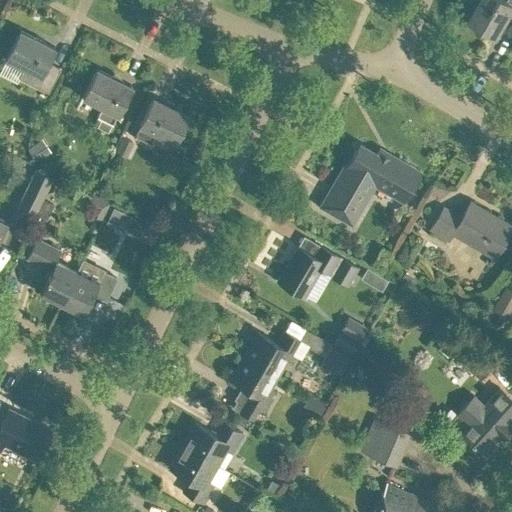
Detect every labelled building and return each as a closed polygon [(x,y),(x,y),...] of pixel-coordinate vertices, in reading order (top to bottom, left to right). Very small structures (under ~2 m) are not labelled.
[(511,0),(481,0),(470,19),(496,34),(509,14),(511,15),(511,0)] [(54,46),(18,29),(3,58),(23,68),(18,77),(47,92),(60,67),(46,61),(54,46)] [(107,131),(111,123),(115,114),(116,115),(131,85),(95,67),(80,97),(100,107),(96,116),(100,118),(96,126),(107,131)] [(187,114),(153,96),(138,125),(133,134),(149,143),(154,134),(172,143),(187,114)] [(121,136),(114,150),(126,155),(132,141),(121,136)] [(42,139),(26,149),(35,162),(51,153),(42,139)] [(323,197),(324,197),(318,206),(351,225),(375,185),(403,201),(420,171),(389,154),(386,159),(357,143),(333,186),(330,185),(323,197)] [(53,176),(34,168),(17,204),(35,213),(53,176)] [(100,219),(102,214),(107,203),(100,199),(95,211),(93,216),(100,219)] [(451,230),(469,241),(493,256),(510,226),(469,201),(459,217),(441,206),(429,227),(447,238),(451,230)] [(131,216),(113,207),(105,222),(124,231),(131,216)] [(159,230),(144,223),(137,237),(152,244),(159,230)] [(34,237),(25,258),(49,270),(39,291),(60,301),(76,269),(55,259),(60,250),(34,237)] [(356,266),(320,245),(313,257),(295,246),(276,280),(302,295),(318,268),(346,284),(356,266)] [(380,248),(372,263),(382,270),(391,254),(380,248)] [(80,260),(76,269),(60,301),(82,312),(92,290),(105,296),(115,277),(101,270),(80,260)] [(403,271),(398,280),(409,286),(414,277),(403,271)] [(494,304),(506,312),(511,302),(511,289),(505,285),(494,304)] [(352,355),(368,329),(365,327),(366,326),(347,316),(331,343),(352,355)] [(398,340),(404,332),(394,325),(388,333),(398,340)] [(446,356),(464,335),(453,325),(436,344),(439,346),(438,347),(446,356)] [(242,354),(277,374),(285,360),(291,363),(303,342),(282,330),(275,342),(255,331),(242,354)] [(332,374),(344,353),(330,345),(318,365),(332,374)] [(480,379),(490,368),(466,346),(456,358),(480,379)] [(277,374),(242,354),(228,378),(241,385),(234,397),(236,399),(232,406),(250,417),(255,409),(262,414),(275,391),(269,388),(277,374)] [(511,418),(511,396),(500,385),(483,403),(473,394),(444,426),(456,437),(461,431),(483,450),(487,454),(497,442),(493,439),(511,418)] [(412,386),(403,396),(416,408),(425,398),(412,386)] [(319,412),(325,404),(314,397),(309,407),(319,412)] [(49,427),(7,407),(0,421),(0,446),(2,441),(34,457),(49,427)] [(362,445),(401,461),(415,427),(376,411),(362,445)] [(194,421),(182,443),(216,463),(226,447),(232,450),(243,431),(222,419),(214,432),(194,421)] [(216,463),(182,443),(169,465),(189,477),(182,489),(203,501),(214,482),(208,478),(216,463)] [(273,492),(279,483),(272,478),(265,488),(273,492)] [(434,511),(438,504),(386,482),(373,511),(434,511)]
